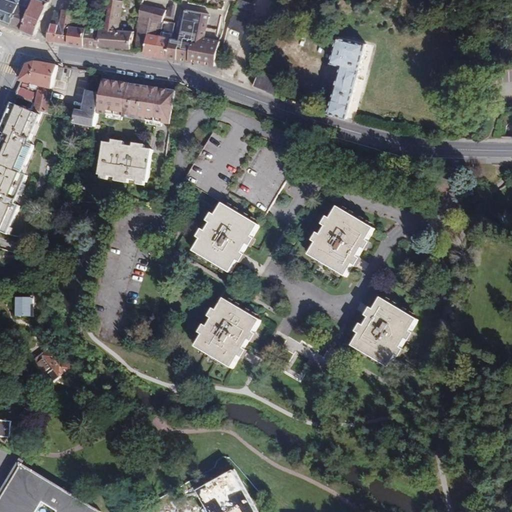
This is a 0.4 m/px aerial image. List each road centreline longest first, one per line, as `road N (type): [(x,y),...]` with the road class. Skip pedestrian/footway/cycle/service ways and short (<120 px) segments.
road 1 (residential): [(398,222),(344,194),(300,198),(267,261),(351,310)]
road 2 (primary): [(228,90),(416,147),(463,150)]
road 3 (primary): [(36,48),(180,73),(228,90)]
